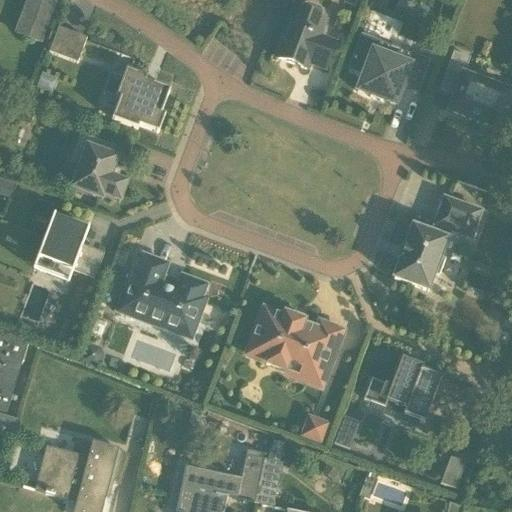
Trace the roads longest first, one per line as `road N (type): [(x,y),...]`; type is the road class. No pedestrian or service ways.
road 1 (residential): [(215,75),(180,189),(187,212),(205,226),(327,271),(365,251),(399,155)]
road 2 (residential): [(399,155),(249,99),(215,75)]
road 3 (residential): [(215,75),(96,0)]
